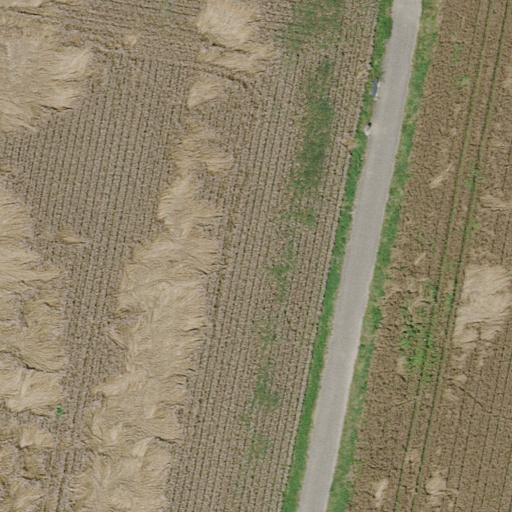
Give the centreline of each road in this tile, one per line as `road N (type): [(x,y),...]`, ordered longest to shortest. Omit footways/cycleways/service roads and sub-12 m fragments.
road 1 (track): [(365,240),(313,511)]
road 2 (residential): [(365,240),(410,0)]
